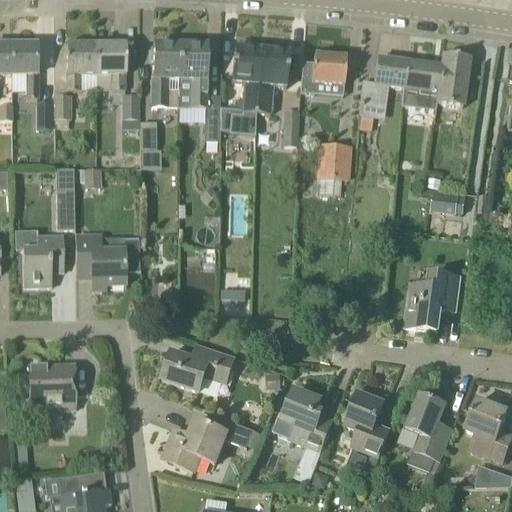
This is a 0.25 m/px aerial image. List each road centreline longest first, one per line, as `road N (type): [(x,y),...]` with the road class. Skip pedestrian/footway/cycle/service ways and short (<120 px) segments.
road 1 (residential): [(145,511),(125,350),(108,329),(0,331)]
road 2 (residential): [(329,0),(511,24)]
road 3 (residential): [(511,365),(342,346)]
